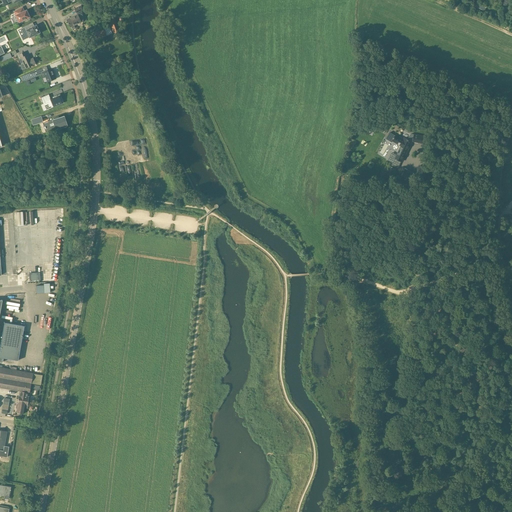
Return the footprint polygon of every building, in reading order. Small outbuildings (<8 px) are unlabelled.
[(14,12),(19,22),(25,19),(25,21),(29,19),(28,18),(30,17),(26,10),(24,11),(23,9),(22,8),(14,12)] [(75,27),(74,25),(81,22),(78,14),(67,20),(70,27),(71,27),(71,29),(72,29),(75,28),(75,27)] [(115,18),(109,20),(112,29),(111,29),(112,32),(113,31),(115,37),(121,35),(115,18)] [(25,35),(28,33),(29,37),(30,37),(31,38),(34,37),(34,35),(40,32),(39,30),(38,27),(37,27),(36,25),(30,28),(29,25),(22,28),(25,35)] [(108,28),(104,29),(104,28),(91,33),(94,41),(107,36),(106,35),(110,34),(108,28)] [(18,49),(15,50),(11,52),(13,55),(17,53),(19,54),(18,54),(20,58),(21,58),(26,68),(33,65),(36,64),(33,58),(30,59),(28,55),(27,55),(25,51),(20,53),(18,49)] [(44,73),(49,82),(56,78),(52,69),(44,73)] [(47,108),(54,105),(54,106),(64,102),(60,93),(52,96),(53,97),(51,98),(51,97),(46,99),(44,95),(41,97),(44,103),(45,102),(47,108)] [(67,125),(68,125),(65,115),(60,117),(60,116),(56,117),(56,118),(44,122),(47,132),(53,130),(54,131),(57,130),(56,129),(64,126),(64,128),(67,127),(67,125)] [(397,135),(396,136),(390,132),(386,139),(392,142),(393,141),(401,146),(395,158),(402,162),(412,142),(412,141),(413,141),(413,142),(425,144),(426,136),(414,134),(414,135),(411,134),(408,140),(404,138),(404,139),(397,135)] [(40,280),(40,273),(29,273),(30,281),(40,280)] [(37,292),(52,292),(52,283),(46,283),(46,285),(37,285),(37,292)] [(5,322),(0,347),(0,361),(3,362),(3,358),(18,361),(24,326),(5,322)] [(42,375),(33,373),(0,367),(0,388),(17,391),(17,390),(19,390),(27,392),(29,392),(30,392),(32,383),(41,385),(42,375)] [(18,404),(16,412),(24,414),(25,408),(28,409),(28,405),(27,405),(29,397),(28,397),(29,393),(30,393),(30,392),(29,392),(27,392),(19,390),(17,390),(17,391),(20,392),(19,395),(18,404)] [(0,430),(0,455),(7,457),(9,446),(5,446),(7,432),(0,430)] [(10,497),(11,487),(0,484),(0,495),(5,497),(5,496),(10,497)]
